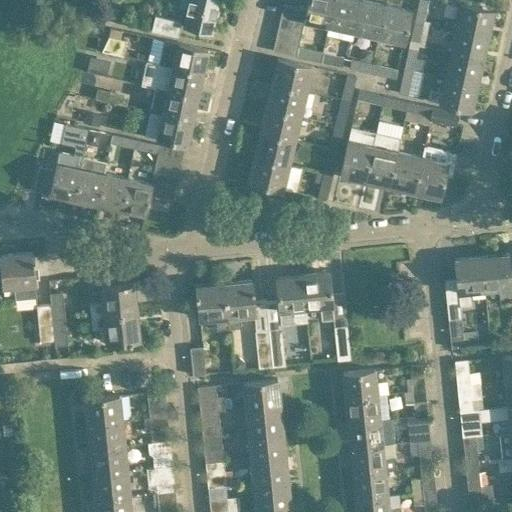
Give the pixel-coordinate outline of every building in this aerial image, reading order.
[(188,0),(183,24),(191,26),(211,31),(217,0),(188,0)] [(307,0),(306,8),(303,18),(304,18),(329,24),(334,0),(307,0)] [(360,0),(334,0),(329,24),(327,33),(352,39),(354,29),(360,0)] [(385,4),(368,0),(360,0),(354,29),(378,35),(385,4)] [(418,0),(415,17),(423,19),(427,0),(418,0)] [(461,2),(456,27),(487,34),(493,9),(461,2)] [(306,8),(283,3),(280,14),(304,20),(304,18),(303,18),(306,8)] [(403,41),(406,29),(410,9),(385,4),(378,35),(403,41)] [(117,20),(118,10),(109,9),(108,18),(117,20)] [(180,19),(154,13),(151,29),(177,35),(180,19)] [(304,20),(280,14),(278,26),(301,31),(304,20)] [(415,17),(410,37),(419,39),(423,20),(423,19),(415,17)] [(107,37),(101,49),(122,54),(126,38),(120,37),(122,29),(110,26),(107,37)] [(301,31),(278,26),(275,38),(299,43),(301,31)] [(456,27),(451,51),(482,58),(487,34),(456,27)] [(299,43),(275,38),(272,50),(296,55),(299,43)] [(163,39),(158,62),(202,72),(207,49),(163,39)] [(95,49),(96,42),(83,41),(82,47),(95,49)] [(299,56),(321,61),(323,51),(301,46),(299,56)] [(348,67),(370,71),(372,62),(370,61),(372,49),(366,47),(360,51),(358,58),(351,57),(348,67)] [(408,47),(404,67),(414,69),(418,49),(408,47)] [(341,65),(343,55),(323,51),(321,61),(341,65)] [(451,51),(445,76),(476,83),(482,58),(451,51)] [(88,69),(105,72),(108,60),(91,56),(88,69)] [(271,82),(305,90),(311,65),(277,57),(271,82)] [(167,89),(196,96),(202,72),(158,62),(146,60),(141,83),(155,86),(167,88),(167,89)] [(399,68),(372,62),(370,71),(397,77),(399,68)] [(408,95),(414,69),(404,67),(398,93),(408,95)] [(346,72),(340,97),(340,98),(349,100),(355,74),(346,72)] [(471,108),(476,83),(445,76),(442,89),(429,87),(427,98),(440,101),(440,102),(471,108)] [(271,82),(266,106),(299,114),(305,90),(271,82)] [(167,88),(155,86),(149,111),(191,120),(196,96),(167,89),(167,88)] [(126,105),(128,95),(97,88),(95,98),(126,105)] [(382,103),(384,95),(358,89),(356,97),(382,103)] [(407,109),(409,101),(384,95),(382,103),(406,109),(407,109)] [(343,124),(349,100),(340,98),(334,122),(343,124)] [(429,118),(430,119),(433,106),(409,101),(407,109),(406,109),(404,118),(428,123),(429,118)] [(299,114),(266,106),(260,131),(293,139),(299,114)] [(433,106),(430,119),(456,124),(459,112),(433,106)] [(144,134),(156,137),(186,143),(191,120),(149,111),(144,134)] [(84,121),(99,125),(102,115),(86,112),(84,121)] [(334,122),(328,147),(338,149),(343,124),(334,122)] [(73,197),(83,154),(88,129),(65,124),(61,143),(75,146),(74,153),(59,149),(55,168),(39,164),(34,188),(50,192),(73,197)] [(339,173),(365,179),(373,145),(372,145),(376,130),(350,124),(339,173)] [(254,156),(287,163),(293,139),(260,131),(254,156)] [(111,142),(134,147),(136,139),(113,133),(111,142)] [(373,145),(365,179),(390,184),(398,151),(396,151),(399,138),(388,135),(385,148),(373,145)] [(157,156),(180,161),(183,149),(136,139),(134,147),(158,152),(157,156)] [(398,151),(390,184),(414,190),(424,144),(423,144),(421,156),(398,151)] [(449,150),(424,144),(414,190),(439,195),(449,150)] [(322,171),(332,173),(338,149),(328,147),(323,171),(322,171)] [(97,202),(104,173),(103,172),(106,159),(83,154),(73,197),(97,202)] [(177,173),(180,161),(157,156),(154,169),(177,173)] [(281,189),(286,169),(287,163),(254,156),(248,181),(281,189)] [(152,180),(175,185),(177,173),(154,169),(152,180)] [(314,180),(321,182),(317,197),(326,199),(332,173),(322,171),(323,171),(317,169),(314,180)] [(97,202),(121,207),(127,178),(104,173),(97,202)] [(144,212),(149,193),(151,183),(127,178),(121,207),(144,212)] [(172,198),(175,185),(152,180),(151,183),(149,193),(172,198)] [(13,284),(15,298),(36,296),(33,261),(34,261),(34,257),(32,257),(32,251),(0,254),(0,261),(2,285),(13,284)] [(511,299),(509,273),(507,253),(482,255),(485,288),(499,287),(500,301),(511,299)] [(459,305),(472,304),(471,289),(485,288),(482,255),(454,258),(459,305)] [(210,266),(196,266),(196,279),(210,279),(210,266)] [(329,271),(302,274),(305,306),(320,305),(321,319),(333,318),(329,271)] [(275,276),(277,296),(280,324),(293,323),(291,308),(305,306),(302,274),(275,276)] [(250,279),(224,282),(229,326),(240,325),(239,313),(254,312),(252,290),(254,290),(253,287),(251,287),(250,279)] [(90,314),(136,310),(133,283),(126,284),(125,282),(122,282),(123,284),(101,286),(102,300),(89,302),(90,314)] [(199,317),(200,317),(215,316),(216,327),(229,326),(224,282),(196,285),(197,292),(195,293),(195,296),(197,295),(199,317)] [(52,318),(65,317),(64,311),(62,291),(49,292),(50,303),(52,318)] [(39,341),(54,339),(52,318),(50,303),(36,304),(39,341)] [(139,338),(136,310),(90,314),(92,328),(105,327),(106,341),(128,339),(128,341),(131,340),(131,339),(139,338)] [(67,344),(66,324),(65,317),(52,318),(54,339),(54,345),(67,344)] [(451,347),(454,347),(464,346),(461,317),(448,318),(451,347)] [(350,358),(347,325),(334,326),(337,359),(350,358)] [(281,328),(268,329),(272,366),(285,365),(281,328)] [(255,330),(256,347),(258,367),(272,366),(268,329),(255,330)] [(205,373),(205,372),(202,346),(190,347),(192,374),(205,373)] [(505,381),(511,380),(511,353),(503,355),(505,381)] [(480,382),(479,370),(468,371),(467,358),(454,360),(457,386),(479,383),(479,382),(480,382)] [(407,391),(425,389),(422,363),(409,364),(410,377),(406,377),(407,391)] [(345,398),(386,393),(376,394),(376,392),(388,391),(386,379),(375,380),(374,368),(342,371),(345,398)] [(243,381),(245,407),(279,403),(277,378),(243,381)] [(479,383),(457,386),(459,411),(472,409),(471,397),(480,396),(479,383)] [(216,396),(215,384),(197,386),(198,398),(216,396)] [(413,402),(414,415),(427,414),(425,389),(407,391),(408,403),(413,402)] [(386,393),(345,398),(347,422),(389,417),(379,418),(379,417),(388,416),(386,393)] [(84,397),(87,423),(121,419),(119,394),(84,397)] [(148,417),(167,415),(166,403),(147,405),(148,417)] [(282,429),(279,403),(245,407),(248,432),(282,429)] [(472,409),(459,411),(461,423),(480,421),(479,414),(479,409),(472,409)] [(218,410),(200,411),(201,423),(219,421),(218,410)] [(407,427),(409,442),(430,440),(427,414),(414,415),(416,426),(407,427)] [(389,417),(347,422),(350,448),(381,444),(381,443),(391,442),(389,417)] [(121,419),(87,423),(90,448),(124,445),(121,419)] [(150,430),(151,442),(169,440),(168,428),(150,430)] [(284,454),(282,429),(248,432),(250,457),(284,454)] [(511,431),(510,431),(511,448),(511,454),(497,456),(497,457),(511,455),(511,431)] [(220,435),(202,437),(204,448),(221,447),(220,435)] [(153,455),(154,467),(172,465),(171,453),(169,440),(151,442),(148,442),(149,452),(153,455)] [(420,465),(432,464),(430,440),(409,442),(410,453),(418,453),(420,465)] [(381,444),(350,448),(353,472),(384,469),(384,468),(395,467),(394,455),(383,456),(381,444)] [(90,448),(92,473),(126,470),(124,445),(90,448)] [(476,447),(463,448),(465,461),(477,459),(476,447)] [(287,479),(284,454),(250,457),(253,482),(287,479)] [(498,469),(511,467),(511,455),(497,457),(498,469)] [(477,459),(465,461),(466,473),(479,472),(477,459)] [(223,460),(205,462),(206,474),(224,472),(223,460)] [(421,476),(422,490),(435,489),(432,464),(420,465),(421,476)] [(148,484),(156,483),(156,492),(175,490),(172,465),(154,467),(147,468),(148,484)] [(384,469),(353,472),(355,497),(387,494),(384,469)] [(92,473),(95,498),(129,495),(126,470),(92,473)] [(253,482),(256,507),(290,504),(287,479),(253,482)] [(467,486),(470,511),(482,510),(481,497),(492,496),(491,484),(467,486)] [(225,485),(207,487),(209,499),(227,497),(225,485)] [(435,489),(422,490),(424,511),(437,511),(436,501),(435,489)] [(158,511),(176,511),(175,490),(156,492),(158,511)] [(387,494),(355,497),(356,511),(400,511),(400,506),(388,508),(387,494)] [(130,511),(129,495),(95,498),(96,511),(130,511)]
